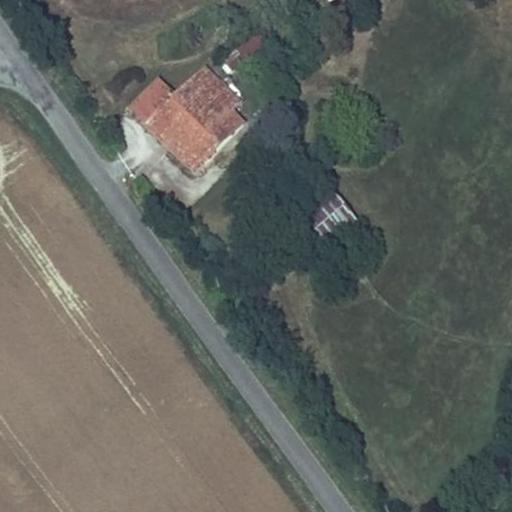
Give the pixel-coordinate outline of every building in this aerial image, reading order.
[(262,36),(221,60),(230,75),(235,72),(271,51),(262,36)] [(127,114),(147,133),(155,124),(202,170),(247,124),(235,112),(232,115),(208,91),(219,80),(208,69),(178,99),(160,81),(127,114)] [(219,80),(208,91),(232,115),(235,112),(243,103),(219,80)] [(194,179),(202,170),(155,124),(147,133),(194,179)] [(346,194),(308,203),(316,239),(354,231),(346,194)]
